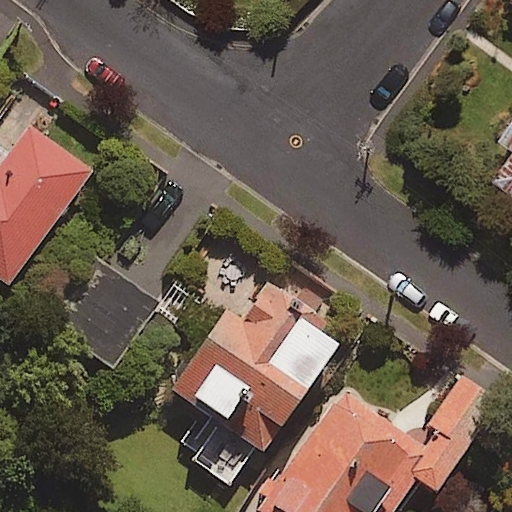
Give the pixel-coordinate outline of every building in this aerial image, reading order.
[(511,128),(483,171),(511,190),(511,128)] [(90,175),(30,130),(0,170),(0,287),(4,291),(90,175)] [(155,310),(98,267),(51,330),(108,373),(155,310)] [(310,315),(266,285),(242,319),(227,309),(169,391),(202,414),(176,452),(227,488),(253,451),(260,456),(334,351),(301,328),(310,315)] [(496,408),(459,381),(413,444),(342,393),(255,511),(397,511),(417,484),(433,495),(496,408)]
